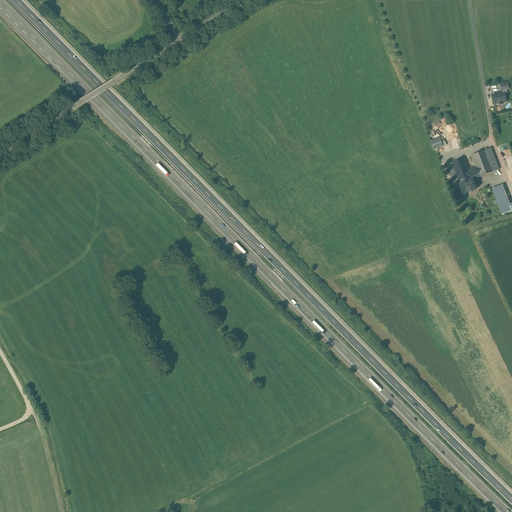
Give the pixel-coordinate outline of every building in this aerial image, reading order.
[(503,93),(493,95),(494,104),(499,103),(499,105),(503,104),(502,102),(506,102),(505,93),(503,93)] [(443,146),(441,139),(431,143),(434,150),(443,146)] [(491,148),(484,151),(492,172),(499,169),(491,148)] [(484,151),(472,155),(477,167),(479,174),(480,176),(492,172),(484,151)] [(464,158),(452,163),(458,178),(459,181),(459,182),(460,184),(472,179),(471,177),(479,174),(477,167),(469,171),(464,158)] [(458,178),(452,163),(448,164),(454,179),(458,178)] [(476,189),(472,179),(460,184),(463,193),(476,189)] [(502,185),(492,189),(494,194),(505,190),(502,185)] [(505,190),(494,194),(500,209),(510,205),(505,190)] [(511,204),(510,205),(500,209),(502,215),(511,211),(511,204)]
